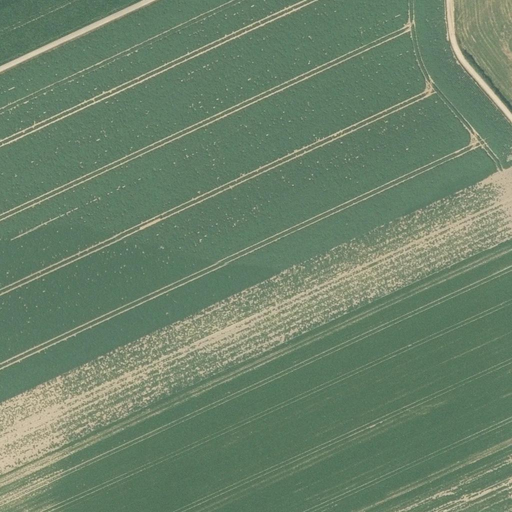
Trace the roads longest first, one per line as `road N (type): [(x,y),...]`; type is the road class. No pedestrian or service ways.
road 1 (track): [(0,71),(152,0)]
road 2 (track): [(511,120),(453,47),(448,0)]
